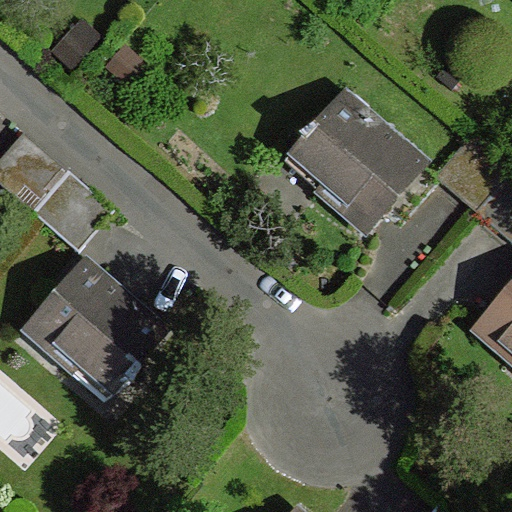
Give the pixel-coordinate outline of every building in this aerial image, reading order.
[(350,100),(302,136),(307,141),(297,153),(329,179),(321,189),(368,228),(423,164),(350,100)] [(511,176),(511,163),(476,133),(437,179),(479,215),(511,176)] [(72,173),(26,134),(0,165),(0,185),(36,215),(72,173)] [(117,213),(72,173),(36,215),(81,255),(117,213)] [(511,176),(479,215),(511,243),(511,176)] [(163,332),(88,269),(34,332),(79,373),(87,363),(119,390),(128,379),(134,384),(163,332)] [(511,291),(481,327),(511,352),(511,291)]
